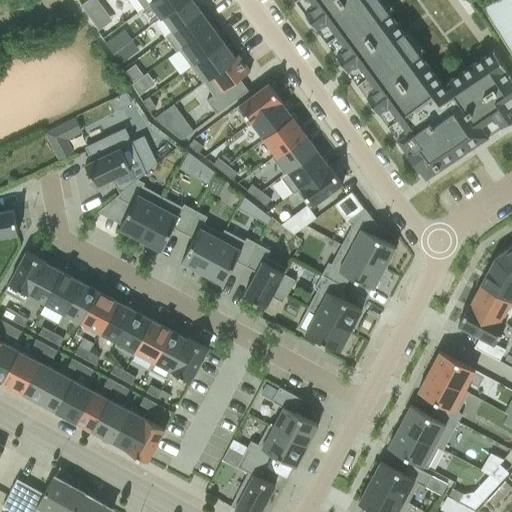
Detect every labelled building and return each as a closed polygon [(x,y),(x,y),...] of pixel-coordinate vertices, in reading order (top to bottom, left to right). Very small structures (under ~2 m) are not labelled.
[(136,0),(143,9),(154,0),(136,0)] [(154,0),(143,9),(143,10),(150,5),(160,18),(184,0),(154,0)] [(184,0),(160,18),(161,19),(162,18),(172,31),(164,36),(165,37),(200,11),(191,0),(184,0)] [(291,0),(416,183),(511,118),(511,84),(490,53),(439,87),(380,0),(291,0)] [(511,0),(492,0),(482,7),(511,54),(511,0)] [(200,11),(165,37),(175,52),(211,26),(200,11)] [(211,26),(175,52),(176,52),(178,51),(190,66),(223,42),(211,26)] [(223,42),(190,66),(202,83),(238,56),(237,55),(234,58),(223,42)] [(238,56),(202,83),(202,84),(203,83),(212,95),(206,100),(216,114),(247,91),(239,79),(249,71),(238,56)] [(247,125),(280,101),(267,83),(234,108),(247,125)] [(135,109),(126,95),(113,103),(122,117),(135,109)] [(148,97),(142,101),(148,111),(154,107),(148,97)] [(263,139),(292,118),(280,102),(281,102),(280,101),(247,125),(248,126),(251,123),(263,139)] [(304,134),(292,118),(263,139),(275,155),(304,134)] [(279,177),(316,150),(304,134),(275,155),(271,158),(283,174),(279,177)] [(193,139),(188,146),(197,153),(202,146),(193,139)] [(145,173),(130,142),(84,164),(94,187),(111,179),(118,194),(136,180),(145,173)] [(291,194),(329,166),(328,165),(327,166),(316,150),(279,177),(291,194)] [(186,151),(177,168),(187,173),(195,158),(186,151)] [(217,158),(212,165),(222,172),(227,166),(217,158)] [(227,166),(222,172),(231,179),(236,173),(227,166)] [(342,183),(329,166),(291,194),(292,195),(296,192),(308,208),(342,183)] [(217,196),(223,185),(211,179),(205,190),(217,196)] [(138,239),(161,197),(142,186),(143,183),(136,180),(118,194),(115,197),(130,205),(118,228),(138,239)] [(251,184),(246,190),(255,198),(260,191),(251,184)] [(260,191),(255,198),(265,205),(270,199),(260,191)] [(182,233),(194,211),(183,204),(181,207),(161,197),(138,239),(159,251),(172,228),(182,233)] [(351,226),(340,245),(383,268),(394,247),(371,235),(376,226),(364,208),(347,220),(351,226)] [(0,236),(17,234),(12,209),(0,211),(0,236)] [(201,273),(221,234),(202,224),(206,217),(194,211),(182,233),(193,239),(180,262),(201,273)] [(292,220),(286,225),(293,235),(299,230),(292,220)] [(245,267),(257,244),(245,238),(244,241),(223,230),(221,234),(201,273),(222,284),(234,261),(245,267)] [(269,251),(257,244),(245,267),(255,272),(243,295),(265,307),(270,296),(276,285),(283,274),(285,269),(265,258),(269,251)] [(383,268),(340,245),(330,264),(327,263),(320,275),(344,287),(348,277),(372,289),(383,268)] [(511,245),(494,258),(511,267),(511,245)] [(28,295),(45,263),(45,262),(25,251),(3,292),(23,303),(28,294),(28,295)] [(511,267),(494,258),(480,283),(511,300),(511,267)] [(46,304),(63,272),(45,263),(28,295),(45,304),(46,304)] [(63,313),(80,282),(63,272),(46,304),(62,313),(63,313)] [(283,275),(271,297),(282,303),(294,281),(283,275)] [(349,331),(361,310),(339,298),(344,287),(320,275),(314,286),(317,288),(306,308),(349,331)] [(81,323),(98,291),(80,282),(63,313),(80,323),(81,323)] [(469,303),(468,304),(504,323),(511,308),(511,300),(480,283),(476,292),(469,303)] [(98,332),(115,301),(98,291),(81,323),(98,332)] [(116,342),(133,310),(115,301),(98,332),(116,342)] [(468,304),(457,325),(479,337),(473,347),(498,361),(504,349),(493,343),(501,330),(504,323),(468,304)] [(13,320),(17,313),(6,307),(2,315),(13,320)] [(349,331),(306,308),(296,328),(338,351),(349,331)] [(136,352),(153,321),(133,310),(116,342),(113,346),(133,357),(136,352)] [(27,319),(17,313),(13,320),(23,326),(27,319)] [(0,329),(6,333),(10,326),(0,320),(0,329)] [(152,361),(169,329),(153,321),(136,352),(152,361)] [(16,338),(20,331),(10,326),(6,333),(16,338)] [(48,340),(52,332),(42,327),(38,334),(48,340)] [(171,372),(189,339),(187,338),(186,338),(169,329),(152,361),(147,369),(167,380),(171,372)] [(59,345),(63,338),(52,332),(48,340),(59,345)] [(42,352),(46,345),(35,339),(31,346),(42,352)] [(189,381),(207,349),(189,339),(171,372),(189,381)] [(0,382),(2,383),(19,351),(4,343),(0,350),(0,382)] [(52,358),(56,351),(46,345),(42,352),(52,358)] [(84,359),(88,352),(77,346),(74,353),(84,359)] [(21,394),(38,362),(19,351),(2,383),(21,394)] [(438,351),(428,372),(467,393),(468,392),(463,389),(474,370),(438,351)] [(95,365),(99,358),(88,352),(84,359),(95,365)] [(78,372),(82,364),(71,359),(67,366),(78,372)] [(38,403),(55,371),(38,362),(21,394),(38,403)] [(88,377),(92,370),(82,364),(78,372),(88,377)] [(120,378),(124,371),(113,366),(110,373),(120,378)] [(54,411),(71,379),(55,371),(38,403),(54,411)] [(131,384),(135,377),(124,371),(120,378),(131,384)] [(428,372),(417,392),(438,403),(452,411),(453,409),(457,411),(467,393),(428,372)] [(411,373),(401,395),(413,400),(423,378),(411,373)] [(114,391),(117,384),(107,378),(103,385),(114,391)] [(74,422),(91,390),(71,379),(54,411),(74,422)] [(124,397),(128,389),(117,384),(114,391),(124,397)] [(156,398),(160,391),(149,385),(145,392),(156,398)] [(306,446),(317,425),(294,413),(301,399),(278,387),(271,401),(282,408),(272,426),(306,446)] [(89,430),(106,398),(91,390),(74,422),(89,430)] [(165,403),(169,396),(160,391),(156,398),(165,403)] [(507,414),(502,423),(511,428),(511,396),(503,412),(507,414)] [(149,410),(153,403),(143,397),(139,404),(149,410)] [(110,441),(127,409),(106,398),(89,430),(110,441)] [(160,416),(164,409),(153,403),(149,410),(160,416)] [(409,405),(398,426),(442,450),(461,414),(457,411),(453,409),(452,411),(438,403),(431,416),(409,405)] [(126,450),(143,418),(127,409),(110,441),(126,450)] [(164,429),(143,418),(126,450),(127,450),(126,451),(146,462),(164,429)] [(306,446),(272,426),(268,424),(257,445),(250,441),(243,454),(265,466),(272,454),(295,466),(306,446)] [(398,426),(387,447),(427,468),(437,448),(442,451),(442,450),(398,426)] [(259,511),(274,486),(259,478),(265,466),(243,454),(236,467),(247,473),(230,506),(240,511),(259,511)] [(490,454),(480,470),(489,475),(498,465),(502,460),(490,454)] [(379,462),(368,482),(411,505),(411,504),(407,502),(417,484),(425,488),(431,476),(408,463),(403,474),(379,462)] [(489,475),(472,493),(482,502),(508,474),(498,465),(489,475)] [(32,511),(75,511),(86,495),(53,476),(42,494),(32,511)] [(32,511),(42,494),(16,479),(1,506),(11,511),(32,511)] [(492,493),(486,500),(490,503),(492,502),(494,504),(499,499),(510,487),(504,481),(492,493)] [(368,482),(357,503),(373,511),(407,511),(411,505),(368,482)] [(452,489),(448,496),(458,501),(462,495),(452,489)] [(75,511),(110,511),(112,509),(86,495),(75,511)] [(438,507),(447,511),(451,511),(458,501),(448,496),(445,495),(438,507)]
